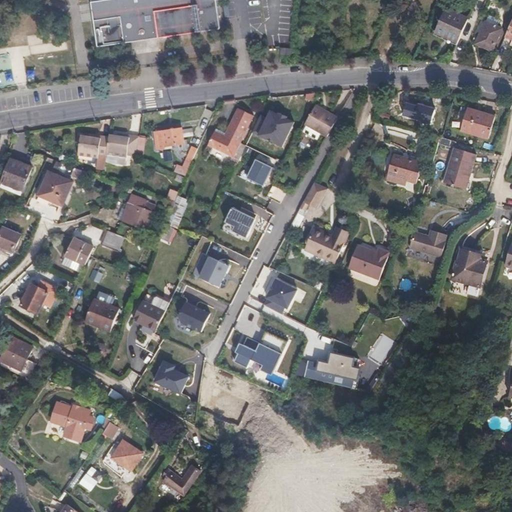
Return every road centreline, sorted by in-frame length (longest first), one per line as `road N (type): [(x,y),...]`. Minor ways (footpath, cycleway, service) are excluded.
road 1 (residential): [(511,86),(364,73),(0,123)]
road 2 (unknown): [(377,73),(346,180),(369,221)]
road 3 (unknown): [(0,286),(52,228),(111,211)]
